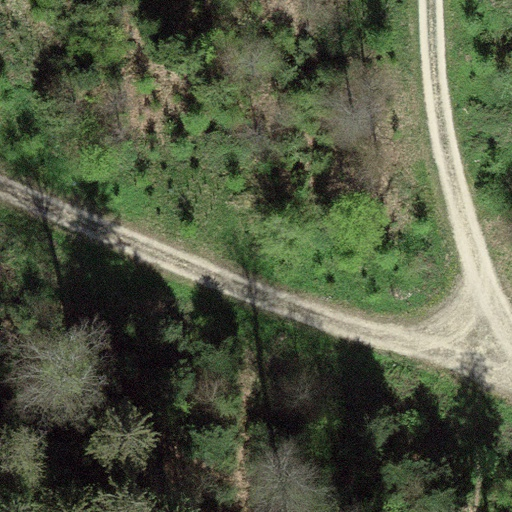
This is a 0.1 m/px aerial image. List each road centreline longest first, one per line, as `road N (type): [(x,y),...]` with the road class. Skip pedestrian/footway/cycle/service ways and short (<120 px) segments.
road 1 (track): [(482,356),(381,337),(0,184)]
road 2 (track): [(424,0),(432,110),(482,356)]
